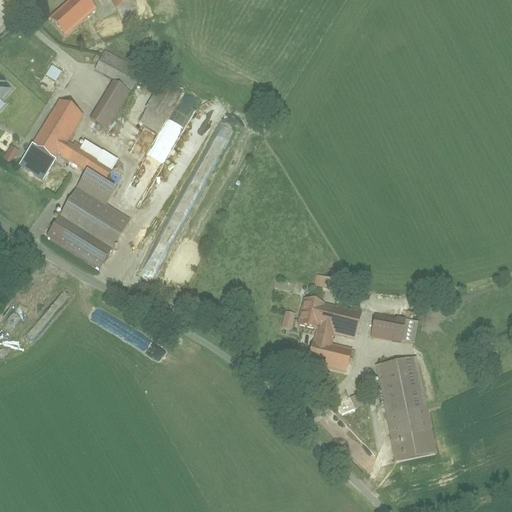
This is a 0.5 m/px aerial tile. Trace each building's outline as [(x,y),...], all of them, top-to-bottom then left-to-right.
[(86,0),(68,0),(48,20),(68,41),(98,12),(86,0)] [(101,55),(91,74),(109,84),(88,121),(105,130),(126,93),(134,97),(144,79),(101,55)] [(50,64),(43,76),(54,82),(60,70),(50,64)] [(0,80),(0,99),(9,89),(0,80)] [(158,85),(140,122),(162,133),(181,96),(158,85)] [(44,181),(58,158),(86,176),(47,239),(101,272),(130,225),(104,209),(117,189),(109,183),(118,169),(68,138),(82,117),(57,102),(18,165),(44,181)] [(0,157),(0,161),(11,168),(21,152),(8,144),(0,157)] [(316,274),(312,288),(336,294),(340,280),(316,274)] [(307,294),(299,325),(355,340),(364,309),(307,294)] [(375,308),(370,337),(404,343),(409,314),(375,308)] [(284,310),(280,330),(290,332),(294,312),(284,310)] [(315,339),(308,363),(348,374),(354,349),(315,339)] [(417,360),(376,368),(394,461),(435,453),(417,360)]
